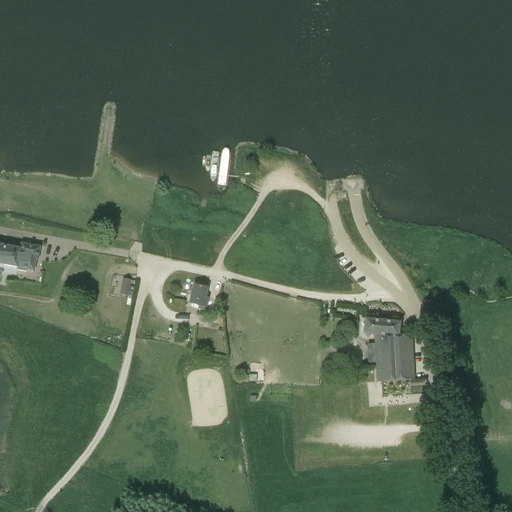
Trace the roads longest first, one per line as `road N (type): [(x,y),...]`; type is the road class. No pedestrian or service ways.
road 1 (unclassified): [(461,511),(421,325),(365,231),(352,181)]
road 2 (track): [(393,295),(309,295),(142,262)]
road 3 (track): [(331,209),(299,183),(269,184),(215,273)]
